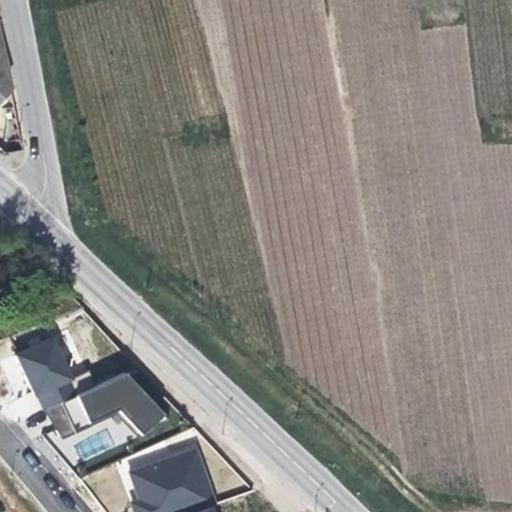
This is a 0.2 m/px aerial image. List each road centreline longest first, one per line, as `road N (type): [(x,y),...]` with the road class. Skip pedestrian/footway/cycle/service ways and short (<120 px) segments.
road 1 (tertiary): [(348,511),(30,218)]
road 2 (residential): [(13,0),(43,170),(30,218)]
